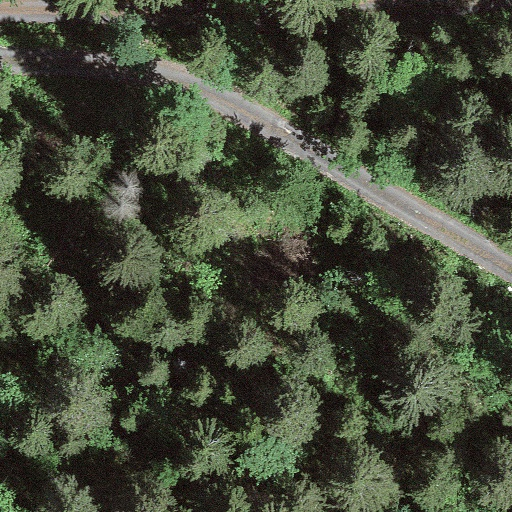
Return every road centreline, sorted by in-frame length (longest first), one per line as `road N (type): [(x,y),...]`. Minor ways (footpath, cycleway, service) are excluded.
road 1 (track): [(511,266),(221,95),(154,67),(0,63)]
road 2 (track): [(0,10),(272,13),(423,0)]
